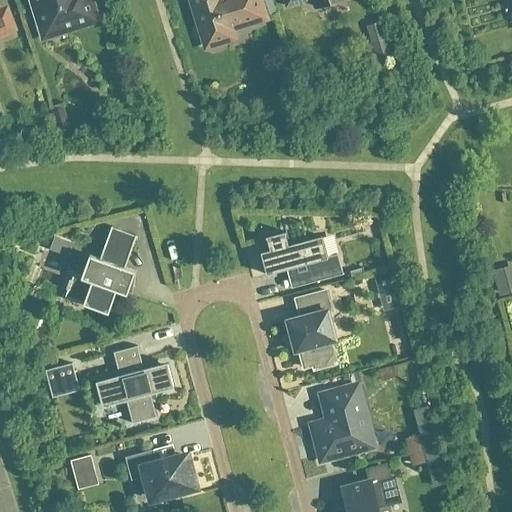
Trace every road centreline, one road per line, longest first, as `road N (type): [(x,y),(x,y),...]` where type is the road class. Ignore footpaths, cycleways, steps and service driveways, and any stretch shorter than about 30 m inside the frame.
road 1 (residential): [(308,511),(257,322),(238,296),(214,293)]
road 2 (residential): [(214,293),(191,311),(188,330),(235,511)]
